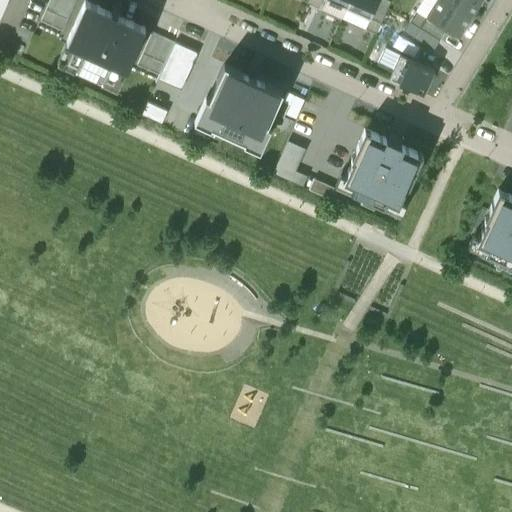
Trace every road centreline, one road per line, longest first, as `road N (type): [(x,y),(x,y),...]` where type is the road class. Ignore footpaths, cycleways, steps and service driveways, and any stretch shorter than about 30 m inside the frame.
road 1 (residential): [(433,118),(187,3)]
road 2 (residential): [(505,0),(433,118)]
